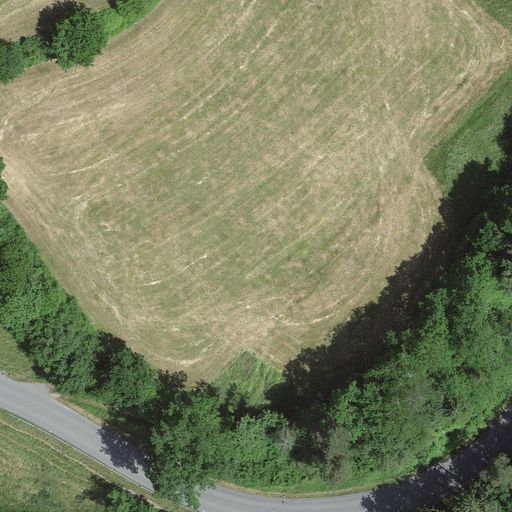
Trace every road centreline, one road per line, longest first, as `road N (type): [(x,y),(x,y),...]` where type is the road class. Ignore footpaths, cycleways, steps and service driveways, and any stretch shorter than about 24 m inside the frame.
road 1 (tertiary): [(0,392),(157,479),(256,511)]
road 2 (tertiary): [(367,511),(434,492),(511,432)]
